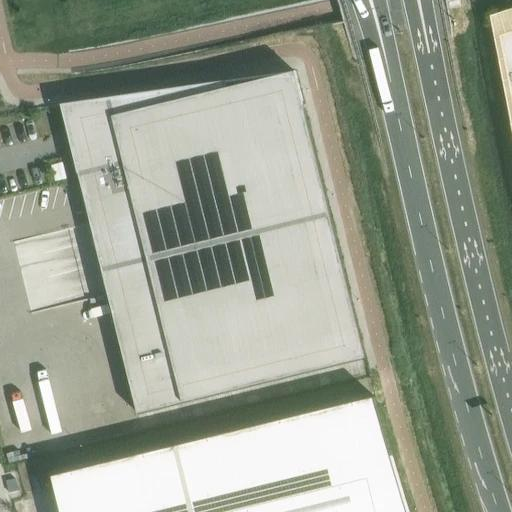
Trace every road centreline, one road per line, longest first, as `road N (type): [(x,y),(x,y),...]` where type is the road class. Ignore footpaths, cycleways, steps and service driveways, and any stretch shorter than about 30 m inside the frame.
road 1 (primary): [(377,51),(496,511)]
road 2 (primary): [(511,414),(423,28)]
road 3 (unknown): [(0,360),(25,354),(0,254)]
